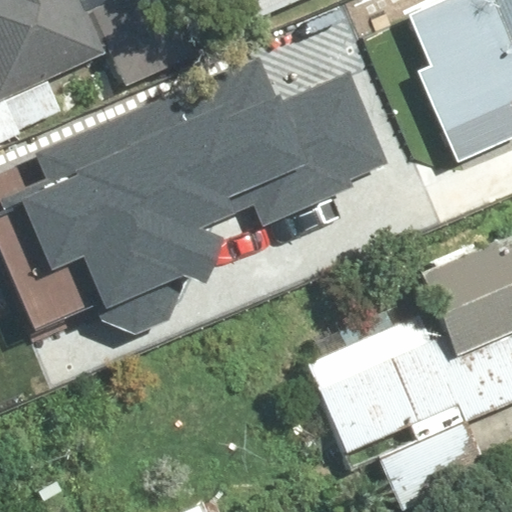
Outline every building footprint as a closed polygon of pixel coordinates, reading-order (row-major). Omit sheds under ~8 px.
[(0,0),(0,84),(91,44),(74,7),(91,0),(0,0)] [(223,0),(229,14),(264,0),(223,0)] [(511,0),(434,0),(412,10),(431,53),(414,60),(457,157),(511,133),(511,0)] [(0,173),(0,260),(31,336),(91,311),(138,333),(174,316),(192,274),(208,280),(225,241),(199,230),(255,207),(261,221),(388,169),(350,78),(277,107),(260,66),(0,173)] [(511,231),(426,265),(442,307),(314,357),(356,464),(391,450),(404,482),(511,440),(511,231)] [(210,511),(206,500),(174,511),(210,511)]
